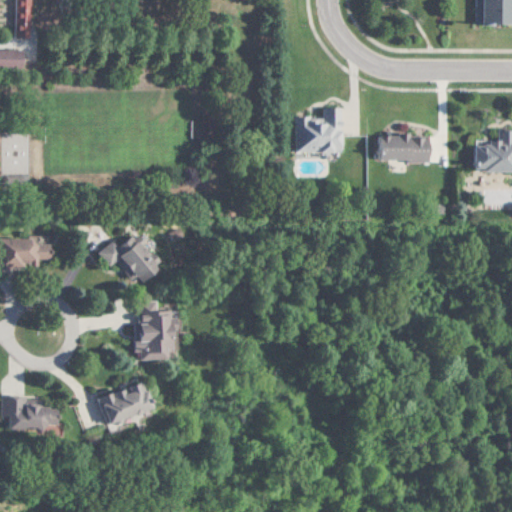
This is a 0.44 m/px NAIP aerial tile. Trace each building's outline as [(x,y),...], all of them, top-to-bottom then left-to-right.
[(24,38),(25,0),(11,0),(11,38),(24,38)] [(504,26),(504,0),(472,0),(472,25),(504,26)] [(0,68),(15,69),(16,51),(0,50),(0,68)] [(288,118),(288,153),(332,153),(333,109),(316,109),(315,118),(288,118)] [(506,173),(507,132),(494,131),(493,143),(468,142),(467,172),(506,173)] [(420,137),(401,137),(401,136),(368,135),(367,161),(419,162),(420,137)] [(132,282),(151,267),(140,254),(124,235),(107,248),(102,242),(88,254),(100,268),(108,261),(123,280),(128,276),(132,282)] [(26,240),(0,240),(0,269),(14,270),(14,266),(29,265),(29,259),(42,259),(41,245),(26,245),(26,240)] [(160,361),(160,331),(164,331),(164,319),(160,319),(160,312),(146,312),(146,303),(127,302),(127,360),(160,361)] [(100,426),(140,413),(130,384),(118,388),(119,389),(91,398),(100,426)] [(0,430),(35,431),(36,424),(48,425),(48,408),(33,408),(33,399),(0,398),(0,430)] [(35,427),(35,437),(54,436),(54,426),(35,427)]
